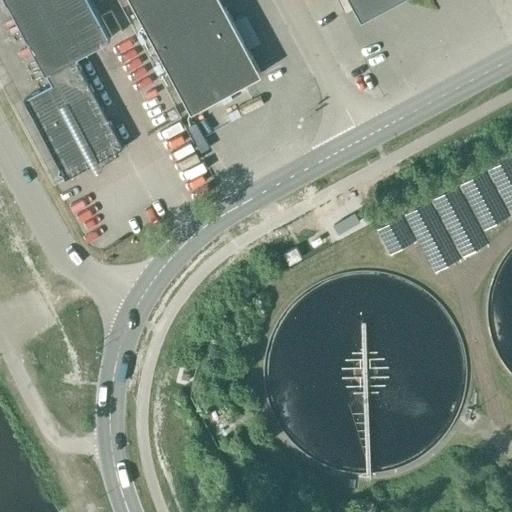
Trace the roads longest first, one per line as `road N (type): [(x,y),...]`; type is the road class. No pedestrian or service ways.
road 1 (tertiary): [(139,299),(196,231),(361,140)]
road 2 (unclassified): [(139,299),(87,274),(59,249),(0,140)]
road 3 (unclassified): [(112,445),(77,446),(52,435),(0,338)]
road 4 (tertiary): [(361,140),(511,59)]
road 5 (unclassified): [(361,140),(285,0)]
road 6 (tertiary): [(112,445),(114,368),(139,299)]
